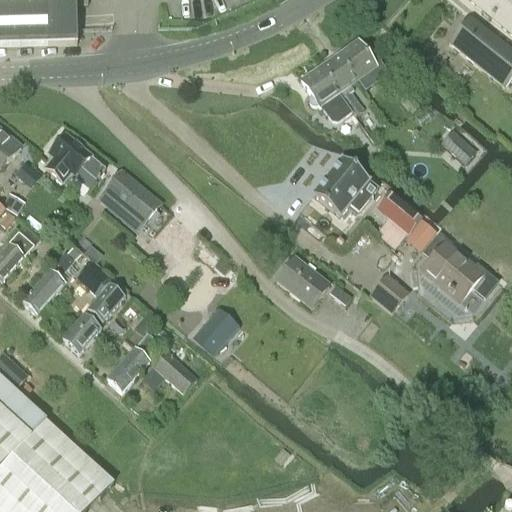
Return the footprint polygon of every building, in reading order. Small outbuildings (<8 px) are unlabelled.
[(0,0),(0,49),(77,48),(76,0),(0,0)] [(511,0),(463,0),(511,40),(511,0)] [(505,94),(511,85),(511,55),(469,21),(448,47),(505,94)] [(338,58),(357,84),(376,71),(375,69),(380,66),(370,52),(365,55),(357,44),(338,58)] [(352,115),(351,116),(354,120),(364,113),(351,96),(353,94),(350,89),(357,84),(338,58),(319,71),(339,97),(352,115)] [(300,84),(311,100),(310,101),(310,102),(309,103),(309,104),(309,105),(310,107),(310,108),(311,108),(312,109),(313,110),(314,110),(316,110),(317,110),(318,109),(319,111),(321,110),(328,120),(334,129),(351,116),(352,115),(339,97),(319,71),(300,84)] [(398,104),(410,118),(418,111),(407,97),(398,104)] [(0,173),(21,151),(0,132),(0,173)] [(452,136),(442,149),(465,168),(475,156),(452,136)] [(51,161),(43,171),(60,186),(69,175),(74,180),(81,172),(95,184),(105,173),(65,139),(57,149),(55,147),(49,153),(51,155),(49,158),(51,161)] [(343,163),(313,199),(340,221),(350,208),(359,216),(378,193),(369,185),(369,184),(343,163)] [(121,175),(99,201),(140,236),(162,210),(121,175)] [(408,238),(421,223),(390,197),(377,213),(389,223),(377,238),(394,252),(407,237),(408,238)] [(0,229),(5,234),(15,224),(8,218),(0,225),(0,229)] [(420,256),(437,237),(422,225),(405,244),(420,256)] [(9,250),(0,259),(0,286),(1,288),(23,263),(22,262),(40,243),(25,230),(8,249),(9,250)] [(458,305),(470,291),(482,301),(486,300),(498,286),(477,269),(473,273),(449,253),(452,249),(439,238),(422,258),(433,267),(424,277),(458,305)] [(55,269),(22,307),(36,320),(63,290),(56,284),(63,276),(64,276),(81,257),(72,249),(63,259),(55,269)] [(311,313),(329,290),(294,262),(276,285),(311,313)] [(89,302),(94,306),(114,284),(104,275),(92,289),(97,293),(89,302)] [(391,317),(407,298),(387,281),(371,301),(391,317)] [(95,307),(62,344),(78,359),(100,335),(94,329),(99,324),(100,325),(122,301),(123,302),(128,296),(129,296),(128,295),(115,283),(114,284),(94,306),(95,307)] [(329,297),(344,309),(351,301),(335,289),(329,297)] [(218,314),(193,344),(213,360),(238,330),(218,314)] [(148,338),(107,384),(121,397),(148,367),(143,362),(157,347),(148,338)] [(28,381),(3,356),(0,359),(0,380),(15,394),(28,381)] [(196,384),(191,379),(175,365),(166,357),(153,372),(183,399),(196,384)] [(0,511),(90,511),(113,488),(45,425),(46,424),(0,381),(0,511)]
